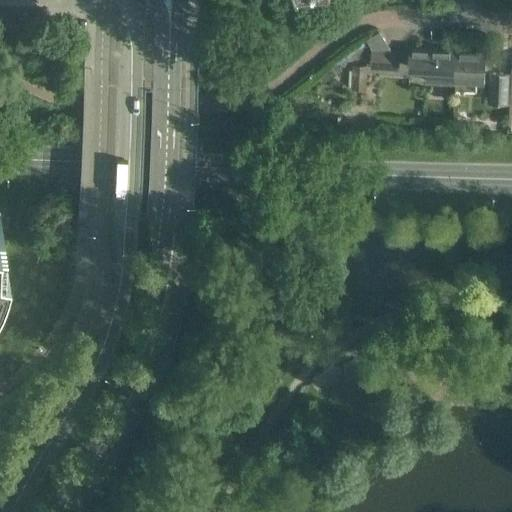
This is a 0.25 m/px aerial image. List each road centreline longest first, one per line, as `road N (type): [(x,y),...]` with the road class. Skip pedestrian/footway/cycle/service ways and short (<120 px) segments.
road 1 (tertiary): [(133,0),(119,307),(94,369),(10,511)]
road 2 (tertiary): [(53,511),(132,370),(164,273),(172,16)]
road 3 (tertiary): [(0,160),(511,181)]
